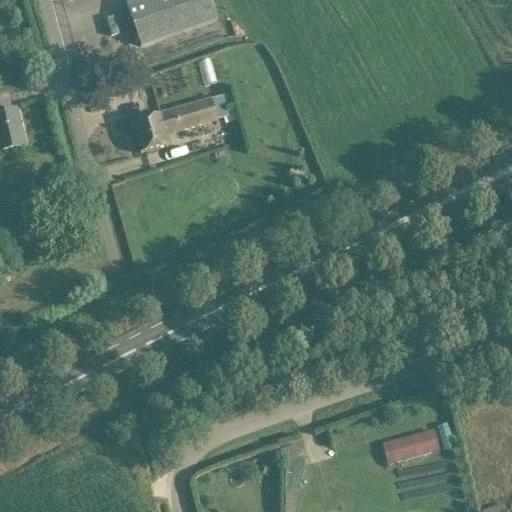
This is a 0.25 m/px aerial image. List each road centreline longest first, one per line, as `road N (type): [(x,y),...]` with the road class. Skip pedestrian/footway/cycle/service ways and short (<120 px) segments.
road 1 (secondary): [(0,425),(113,358),(511,169)]
road 2 (unclassified): [(176,511),(180,455),(298,407),(511,344)]
road 3 (unclassified): [(113,261),(45,0)]
